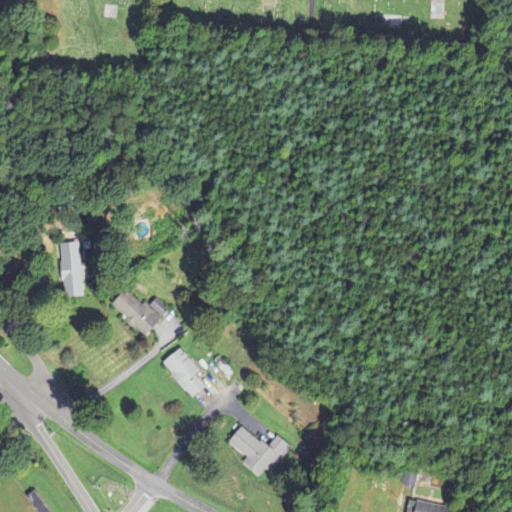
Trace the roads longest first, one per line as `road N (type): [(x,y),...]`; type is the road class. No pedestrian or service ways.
road 1 (secondary): [(150,482),(27,391)]
road 2 (residential): [(27,391),(93,511)]
